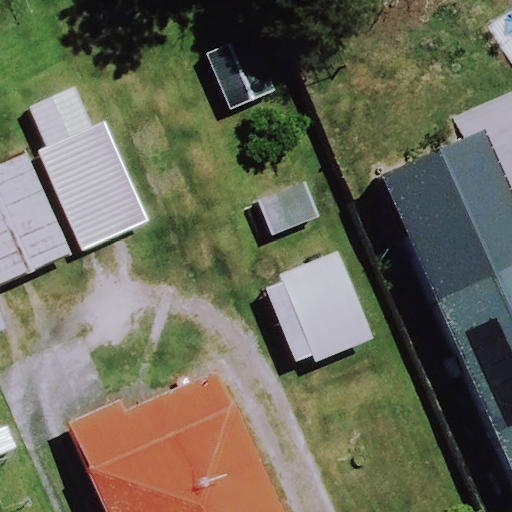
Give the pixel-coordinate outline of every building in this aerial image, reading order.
[(134,226),(75,83),(18,106),(39,155),(23,161),(62,255),(134,226)] [(0,280),(62,255),(23,161),(0,170),(0,280)] [(511,511),(511,193),(486,205),(468,165),(362,212),(407,312),(496,511),(511,511)] [(365,342),(327,257),(262,286),(300,371),(365,342)] [(250,511),(193,378),(52,438),(83,511),(250,511)]
